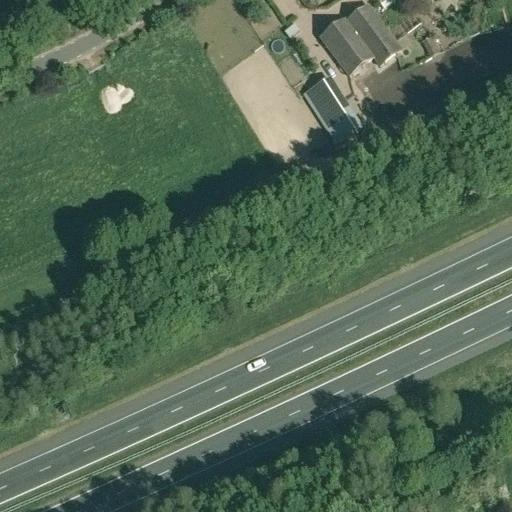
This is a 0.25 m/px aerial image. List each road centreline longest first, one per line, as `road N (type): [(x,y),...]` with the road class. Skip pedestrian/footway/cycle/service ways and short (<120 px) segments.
road 1 (motorway): [(511,244),(0,482)]
road 2 (motorway): [(88,511),(511,318)]
road 3 (unclassified): [(0,81),(69,54),(162,0)]
